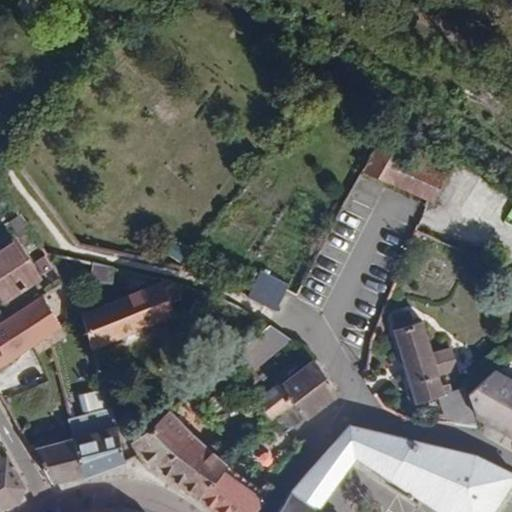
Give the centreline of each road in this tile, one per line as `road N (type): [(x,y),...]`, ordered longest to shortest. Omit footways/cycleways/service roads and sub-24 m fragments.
road 1 (residential): [(266,511),(345,410),(511,462)]
road 2 (secondary): [(168,511),(113,493),(45,508)]
